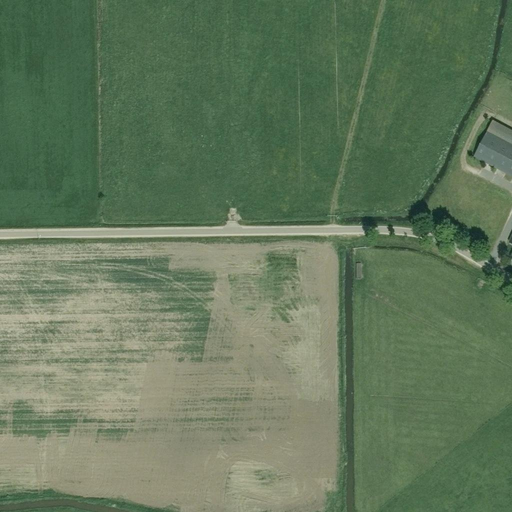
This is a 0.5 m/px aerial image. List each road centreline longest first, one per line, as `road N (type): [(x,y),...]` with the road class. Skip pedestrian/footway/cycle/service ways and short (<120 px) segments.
road 1 (unclassified): [(0,235),(398,230),(441,240),(511,279)]
road 2 (track): [(331,230),(382,0)]
